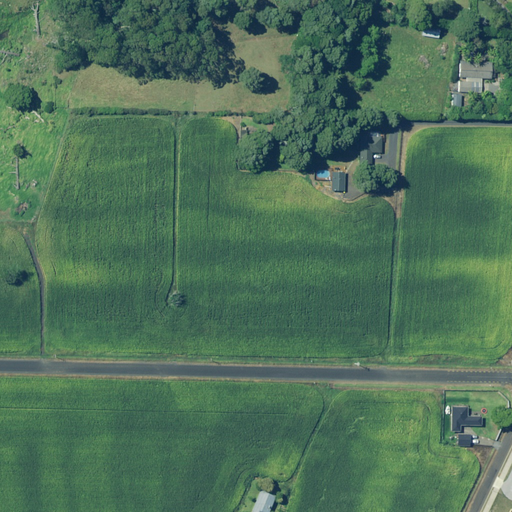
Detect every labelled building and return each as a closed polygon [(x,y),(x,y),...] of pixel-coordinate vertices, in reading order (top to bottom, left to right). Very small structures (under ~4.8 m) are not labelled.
[(422,35),(438,38),(440,28),(424,25),(422,35)] [(488,62),(484,61),(460,60),(459,77),(467,78),(466,81),(459,81),(459,92),(473,93),(481,93),(481,92),(482,78),(486,79),(492,79),(492,77),(495,77),(496,66),(492,66),(492,62),(488,62)] [(461,95),(459,95),(453,95),(452,107),(461,108),(461,106),(461,95)] [(369,137),(369,132),(360,132),(359,165),(372,165),(372,152),(382,152),(382,140),(382,137),(369,137)] [(345,174),(345,173),(332,173),(331,180),(331,191),(344,191),(345,174)] [(468,405),(452,405),(451,405),(451,430),(460,430),(460,424),(481,424),(482,415),(468,415),(468,405)] [(470,433),(458,433),(458,445),(470,445),(470,433)] [(264,511),(268,511),(269,510),(275,495),(260,489),(251,511),(253,511),(263,511),(264,511)]
